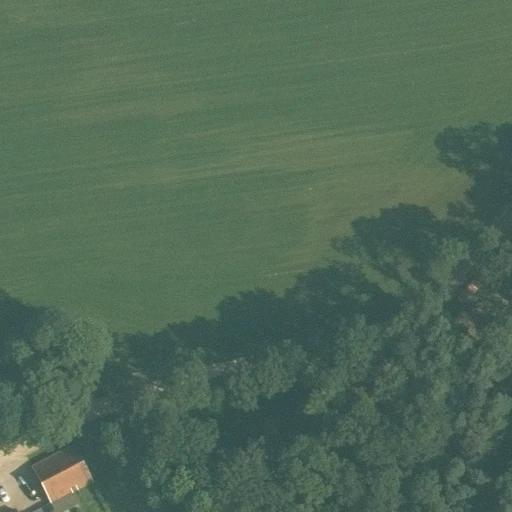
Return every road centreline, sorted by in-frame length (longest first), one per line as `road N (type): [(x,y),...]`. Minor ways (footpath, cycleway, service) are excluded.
road 1 (track): [(355,343),(190,377),(0,452)]
road 2 (track): [(511,498),(354,412),(344,371),(355,343)]
road 3 (track): [(511,218),(435,296),(380,336),(355,343)]
road 4 (track): [(348,398),(265,398),(219,370)]
